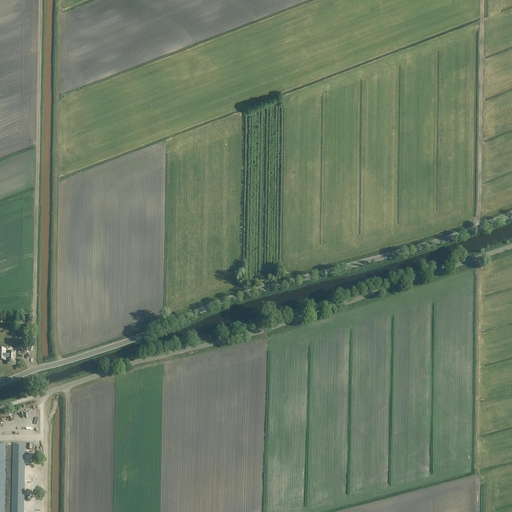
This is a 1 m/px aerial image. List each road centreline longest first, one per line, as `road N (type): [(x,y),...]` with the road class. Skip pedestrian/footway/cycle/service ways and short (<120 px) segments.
road 1 (unclassified): [(0,383),(245,293),(511,214)]
road 2 (unclassified): [(0,407),(511,246)]
road 3 (track): [(35,368),(40,0)]
